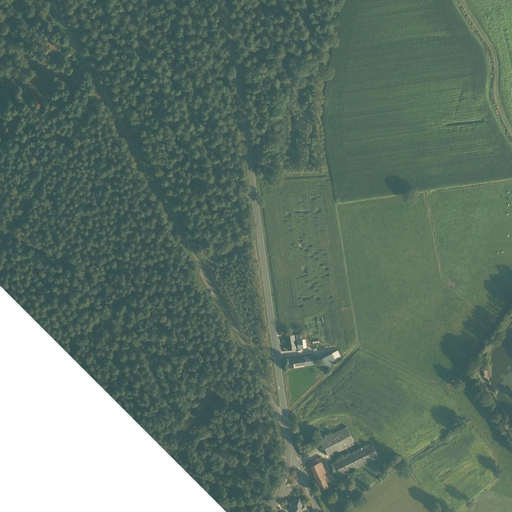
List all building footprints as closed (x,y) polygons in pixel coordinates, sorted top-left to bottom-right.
[(304,334),(295,335),(297,350),(303,349),(302,339),(305,339),(304,334)] [(294,335),(285,337),(287,350),(296,349),(294,335)] [(330,352),(320,358),(325,368),(342,359),(337,351),(331,354),(330,352)] [(314,355),(287,359),(288,368),(315,365),(314,355)] [(328,457),(355,444),(346,426),(319,440),(328,457)] [(340,478),(377,459),(370,444),(332,464),(340,478)] [(319,458),(308,463),(320,491),(329,487),(323,474),(325,473),(319,458)] [(290,503),(293,509),(290,511),(300,511),(306,509),(304,504),(302,505),(299,499),(290,503)]
